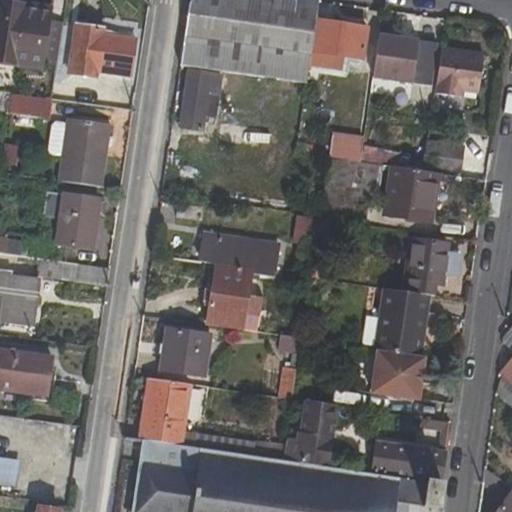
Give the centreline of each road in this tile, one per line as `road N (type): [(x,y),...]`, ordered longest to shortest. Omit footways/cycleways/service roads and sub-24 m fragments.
road 1 (residential): [(98,511),(172,0)]
road 2 (residential): [(511,169),(460,511)]
